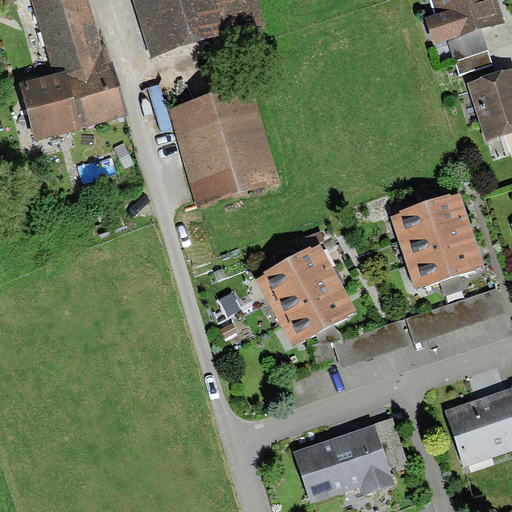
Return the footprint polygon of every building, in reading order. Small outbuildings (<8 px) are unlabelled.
[(128,115),(113,60),(110,61),(106,47),(103,48),(88,0),(30,0),(52,73),(19,82),(35,140),(128,115)] [(131,0),(149,60),(266,26),(258,0),(131,0)] [(494,0),(435,0),(419,5),(435,53),(504,30),(494,0)] [(511,81),(474,93),(494,159),(511,153),(511,81)] [(250,85),(170,110),(199,204),(279,180),(250,85)] [(391,218),(400,242),(468,217),(459,194),(391,218)] [(400,242),(407,265),(476,240),(468,217),(400,242)] [(407,265),(415,288),(484,263),(476,240),(407,265)] [(256,279),(270,304),(334,269),(321,244),(256,279)] [(270,304),(281,324),(345,290),(334,269),(270,304)] [(497,288),(406,320),(415,344),(506,311),(497,288)] [(281,324),(292,345),(356,311),(345,290),(281,324)] [(401,322),(334,344),(342,366),(409,344),(401,322)] [(511,388),(446,409),(465,466),(511,450),(511,388)] [(394,419),(295,453),(312,503),(355,488),(358,496),(395,484),(388,465),(408,458),(394,419)]
